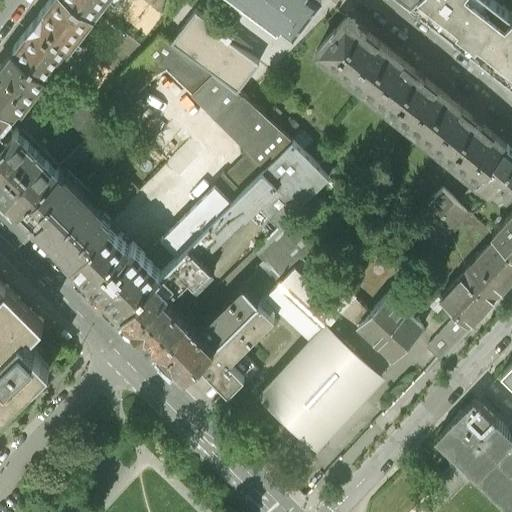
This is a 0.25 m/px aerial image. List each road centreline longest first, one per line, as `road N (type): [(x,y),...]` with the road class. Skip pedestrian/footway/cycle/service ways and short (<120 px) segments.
road 1 (residential): [(511,324),(335,511)]
road 2 (tertiary): [(119,354),(276,511)]
road 3 (residential): [(511,116),(373,0)]
road 4 (residential): [(0,484),(119,354)]
road 5 (tertiary): [(0,232),(119,354)]
